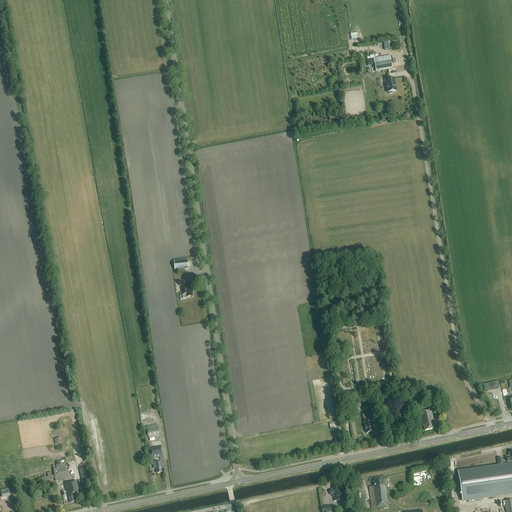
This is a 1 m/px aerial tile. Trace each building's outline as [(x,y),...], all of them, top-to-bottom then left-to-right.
[(373,58),(376,72),(392,69),(390,55),(373,58)] [(392,92),(397,91),(395,78),(385,80),(387,93),(388,93),(389,94),(392,94),(393,92),(392,92)] [(187,260),(174,261),(175,270),(189,269),(187,260)] [(186,297),(192,297),(191,289),(187,289),(186,285),(187,285),(187,280),(179,281),(179,286),(181,286),(182,295),(186,294),(186,297)] [(497,381),(483,385),(484,391),(499,388),(497,381)] [(424,425),(425,431),(434,429),(432,422),(434,422),(431,409),(419,412),(422,426),(424,425)] [(371,422),(375,421),(373,413),(367,414),(369,421),(364,422),(366,434),(374,432),(371,422)] [(147,430),(148,438),(159,436),(157,425),(143,428),(143,431),(147,430)] [(161,446),(148,448),(150,460),(160,458),(160,460),(163,459),(161,446)] [(458,472),(462,501),(511,494),(511,452),(509,453),(510,456),(506,457),(507,462),(509,462),(509,464),(458,472)] [(161,469),(162,469),(161,461),(153,463),(154,469),(156,468),(157,473),(162,473),(161,469)] [(34,475),(36,485),(69,479),(66,464),(53,466),(54,472),(34,475)] [(77,480),(69,482),(65,483),(64,483),(66,491),(62,492),(62,496),(65,495),(67,494),(68,498),(69,498),(70,503),(76,502),(74,497),(80,496),(77,480)] [(372,509),(388,506),(385,486),(384,486),(383,480),(373,481),(374,486),(369,487),(372,509)] [(334,501),(343,499),(342,489),(339,490),(338,486),(332,487),(333,490),(330,490),(331,495),(333,494),(334,501)] [(8,489),(1,491),(2,498),(10,496),(8,489)]
